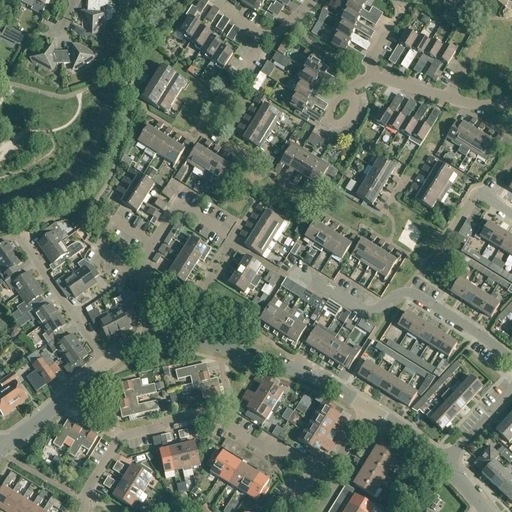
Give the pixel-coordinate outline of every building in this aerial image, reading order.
[(46,5),(44,4),(45,0),(22,0),(22,3),(33,8),(32,10),(41,15),(46,5)] [(90,0),(88,1),(88,2),(88,8),(80,19),(86,31),(99,32),(106,21),(100,9),(100,8),(108,6),(109,3),(103,0),(90,0)] [(200,27),(200,28),(201,25),(193,20),(198,11),(202,14),(209,2),(206,0),(197,0),(196,1),(200,3),(196,9),(192,7),(186,17),(188,18),(179,32),(185,36),(184,38),(190,42),(200,27)] [(264,1),(262,0),(241,0),(240,3),(257,13),(264,1)] [(360,17),(375,26),(378,20),(368,14),(367,16),(360,12),(367,0),(350,0),(345,8),(347,10),(348,9),(360,17)] [(276,2),(274,6),(273,7),(281,12),(284,7),(276,2)] [(219,11),(213,7),(205,19),(211,23),(219,11)] [(348,9),(347,10),(340,21),(342,22),(355,30),(370,39),(374,33),(364,27),(363,29),(356,24),(360,17),(348,9)] [(272,22),(274,18),(266,13),(264,17),(272,22)] [(229,21),(223,17),(216,28),(222,32),(229,21)] [(342,22),(336,33),(338,34),(351,42),(365,51),(369,45),(359,39),(358,41),(351,37),(355,30),(342,22)] [(200,27),(190,42),(196,46),(195,48),(200,51),(200,52),(210,37),(212,35),(200,28),(200,27)] [(240,30),(233,27),(226,38),(232,42),(240,30)] [(3,36),(19,44),(23,36),(7,28),(3,36)] [(409,52),(418,39),(407,32),(394,52),(398,55),(403,48),(409,52)] [(338,34),(331,46),(344,54),(351,58),(361,64),(365,58),(354,52),(353,54),(346,49),(351,42),(338,34)] [(210,37),(200,52),(206,55),(205,57),(211,61),(221,47),(222,45),(210,37)] [(419,37),(418,39),(409,52),(407,57),(411,59),(415,53),(422,57),(430,44),(419,37)] [(431,41),(430,44),(422,57),(416,66),(421,68),(425,62),(427,61),(428,63),(432,65),(443,48),(431,41)] [(62,64),(62,52),(56,52),(44,45),(34,52),(34,65),(45,71),(56,64),(62,64)] [(62,52),(62,64),(68,64),(80,71),(91,64),(91,51),(80,45),(68,52),(62,52)] [(432,65),(431,66),(436,69),(440,61),(447,66),(455,53),(444,46),(443,48),(432,65)] [(221,47),(211,61),(217,65),(216,67),(221,71),(222,71),(233,54),(221,47)] [(318,78),(326,83),(328,79),(322,75),(323,73),(325,73),(328,68),(321,65),(324,61),(314,55),(311,59),(310,58),(303,69),(305,70),(318,78)] [(181,88),(185,82),(178,78),(179,77),(163,67),(160,72),(159,72),(154,79),(151,77),(145,85),(149,88),(144,95),(145,96),(142,101),(159,111),(159,110),(166,114),(169,108),(170,108),(182,89),(181,88)] [(305,70),(298,81),(300,82),(318,93),(319,93),(321,89),(313,85),(318,78),(305,70)] [(300,82),(293,94),(296,95),(296,94),(314,105),(314,106),(324,112),(327,106),(319,100),(316,101),(313,99),(314,97),(315,97),(318,93),(300,82)] [(296,94),(296,95),(289,106),(296,110),(293,114),(306,123),(312,114),(310,112),(314,106),(314,105),(296,94)] [(386,127),(394,114),(399,105),(395,103),(388,114),(381,109),(380,110),(377,108),(371,117),(375,119),(373,122),(385,129),(386,127)] [(265,104),(259,113),(275,123),(281,114),(265,104)] [(401,118),(394,114),(386,127),(397,134),(399,132),(398,132),(406,119),(409,114),(405,111),(401,118)] [(259,113),(254,122),(270,132),(275,123),(259,113)] [(413,123),(406,119),(398,132),(399,132),(410,139),(411,137),(411,136),(418,124),(422,119),(417,116),(413,123)] [(461,146),(472,129),(474,125),(475,126),(478,121),(473,118),(468,127),(463,123),(459,128),(455,125),(447,137),(452,140),(452,141),(461,146)] [(425,128),(418,124),(411,136),(411,137),(422,143),(434,124),(430,121),(425,128)] [(254,122),(248,131),(265,141),(270,132),(254,122)] [(147,148),(157,133),(159,130),(160,130),(163,126),(159,123),(154,131),(147,127),(137,143),(147,148)] [(157,133),(147,148),(144,153),(153,159),(156,154),(166,139),(168,136),(169,136),(172,131),(168,128),(163,136),(157,133)] [(480,134),(472,129),(461,146),(469,151),(480,134)] [(265,141),(248,131),(243,140),(259,150),(265,141)] [(166,139),(156,154),(166,160),(175,145),(177,141),(178,142),(181,137),(177,134),(172,142),(166,139)] [(480,134),(469,151),(478,157),(489,139),(480,134)] [(497,145),(489,139),(478,157),(487,162),(497,145)] [(175,145),(166,160),(175,166),(186,147),(187,148),(190,143),(186,140),(181,148),(175,145)] [(381,150),(386,153),(389,148),(384,145),(381,150)] [(197,146),(186,163),(194,168),(205,152),(197,146)] [(289,169),(299,153),(290,148),(278,167),(277,166),(274,171),(278,174),(284,165),(289,169)] [(205,152),(194,168),(193,172),(201,177),(203,174),(214,157),(205,152)] [(259,157),(265,160),(272,164),(274,160),(262,152),(259,157)] [(299,153),(289,169),(287,172),(286,172),(283,177),(287,180),(293,171),(299,175),(308,159),(299,153)] [(455,155),(453,154),(448,154),(447,156),(446,155),(443,159),(449,163),(452,159),(455,155)] [(121,162),(129,166),(129,165),(134,167),(135,164),(132,162),(132,161),(124,156),(121,162)] [(222,163),(212,179),(220,185),(234,164),(235,164),(238,159),(234,156),(228,166),(222,163)] [(214,157),(203,174),(212,179),(222,163),(214,157)] [(448,183),(454,173),(434,161),(434,160),(430,157),(427,162),(435,167),(431,173),(448,183)] [(308,159),(299,175),(296,178),(295,178),(292,183),(297,186),(302,177),(308,180),(318,165),(308,159)] [(373,169),(389,178),(392,180),(392,181),(397,184),(399,180),(390,175),(394,168),(379,159),(373,169)] [(175,179),(180,183),(187,170),(183,168),(184,166),(183,165),(175,179)] [(318,165),(308,180),(306,184),(305,183),(302,188),(306,191),(311,182),(318,186),(327,170),(318,165)] [(448,183),(431,173),(428,171),(429,169),(424,166),(421,171),(430,176),(426,182),(446,194),(451,185),(448,183)] [(132,184),(148,194),(154,185),(134,173),(135,172),(130,169),(127,173),(136,178),(132,184)] [(373,169),(368,178),(383,187),(387,190),(386,190),(391,193),(394,189),(385,184),(389,178),(373,169)] [(155,176),(153,175),(154,174),(148,170),(145,176),(152,180),(155,176)] [(455,170),(453,173),(457,176),(460,178),(462,174),(455,170)] [(446,194),(426,182),(422,180),(423,179),(418,176),(415,180),(424,185),(420,191),(436,202),(440,204),(446,194)] [(132,184),(130,182),(130,181),(125,177),(122,182),(130,187),(127,193),(126,194),(142,204),(148,194),(132,184)] [(368,178),(362,187),(377,197),(381,199),(381,200),(386,203),(388,198),(380,193),(383,187),(368,178)] [(436,202),(420,191),(417,189),(417,188),(412,185),(410,189),(418,194),(414,201),(431,211),(436,202)] [(126,194),(127,193),(124,191),(124,190),(119,187),(115,194),(118,195),(119,193),(125,196),(121,203),(136,213),(142,204),(126,194)] [(377,197),(362,187),(356,197),(372,206),(371,206),(375,209),(380,212),(383,207),(374,202),(377,197)] [(170,200),(174,195),(163,188),(160,194),(170,200)] [(220,198),(214,195),(211,200),(217,203),(220,198)] [(167,206),(156,199),(152,205),(163,212),(167,206)] [(154,225),(161,215),(151,208),(147,214),(150,216),(147,220),(154,225)] [(266,212),(262,218),(261,221),(277,231),(279,229),(283,222),(266,212)] [(314,222),(304,238),(314,244),(324,228),(326,225),(327,225),(330,220),(326,217),(321,226),(314,222)] [(464,224),(474,230),(477,224),(467,219),(464,224)] [(261,221),(258,225),(255,229),(272,240),(275,235),(277,231),(261,221)] [(250,230),(253,226),(248,222),(245,227),(250,230)] [(314,244),(311,247),(320,253),(322,249),(323,250),(333,234),(335,230),(336,231),(340,226),(335,223),(330,232),(324,228),(314,244)] [(490,243),(498,230),(488,223),(483,231),(480,229),(474,237),(479,240),(481,238),(490,243)] [(45,254),(62,243),(56,235),(61,232),(56,224),(39,236),(42,241),(38,244),(45,254)] [(464,224),(461,229),(471,235),(474,230),(464,224)] [(174,226),(168,237),(172,240),(178,231),(180,232),(182,229),(175,225),(174,227),(174,226)] [(272,240),(255,229),(250,238),(266,249),(272,240)] [(339,238),(333,234),(323,250),(332,256),(342,240),(345,236),(345,237),(348,232),(344,229),(339,238)] [(471,235),(461,229),(458,234),(468,240),(471,235)] [(508,236),(498,230),(490,243),(500,250),(508,236)] [(468,240),(458,234),(455,239),(465,245),(468,240)] [(348,243),(342,240),(332,256),(341,261),(354,242),(355,243),(358,238),(353,235),(348,243)] [(511,252),(511,238),(508,236),(500,250),(510,256),(511,252)] [(172,240),(168,237),(164,243),(168,245),(172,240)] [(190,238),(184,247),(200,257),(201,256),(204,251),(208,253),(210,250),(206,247),(190,238)] [(266,249),(250,238),(245,246),(244,247),(261,257),(266,249)] [(360,263),(371,246),(362,240),(351,257),(360,263)] [(0,262),(14,253),(7,242),(0,246),(0,262)] [(62,243),(45,254),(52,265),(57,262),(61,267),(84,250),(81,246),(81,247),(79,245),(77,244),(74,245),(72,246),(70,247),(67,250),(62,243)] [(291,251),(291,252),(290,253),(290,254),(294,256),(300,247),(296,244),(291,251)] [(163,255),(167,247),(163,245),(158,252),(163,255)] [(371,246),(360,263),(368,268),(379,251),(371,246)] [(184,247),(179,257),(194,266),(195,266),(198,260),(202,262),(204,259),(201,256),(200,257),(184,247)] [(467,248),(464,253),(464,254),(478,262),(481,257),(467,248)] [(379,251),(368,268),(377,274),(388,257),(379,251)] [(14,253),(0,262),(0,267),(3,271),(0,273),(0,275),(2,279),(0,280),(0,286),(3,284),(20,272),(17,267),(22,264),(14,253)] [(157,264),(161,256),(157,254),(152,261),(157,264)] [(179,257),(173,266),(189,275),(193,269),(196,272),(199,268),(195,266),(194,266),(179,257)] [(239,267),(255,276),(259,269),(264,272),(265,269),(261,266),(261,267),(245,257),(241,264),(237,261),(235,265),(239,268),(239,267)] [(397,262),(388,257),(377,274),(386,280),(397,262)] [(478,262),(488,269),(491,263),(481,257),(478,262)] [(478,272),(481,267),(471,260),(470,261),(466,259),(462,266),(467,269),(468,266),(478,272)] [(74,275),(86,292),(96,285),(85,268),(89,265),(83,261),(77,265),(81,270),(74,275)] [(502,269),(491,263),(488,269),(498,275),(502,269)] [(189,275),(173,266),(167,275),(183,285),(187,278),(191,281),(193,277),(189,275)] [(239,267),(239,268),(235,273),(231,270),(229,274),(233,276),(234,276),(249,285),(255,276),(239,267)] [(491,273),(481,267),(478,272),(488,278),(491,273)] [(502,269),(498,275),(508,281),(511,276),(502,269)] [(20,272),(3,284),(7,291),(9,289),(10,291),(14,288),(19,295),(36,284),(28,273),(24,277),(20,272)] [(274,287),(278,280),(280,278),(272,273),(266,282),(274,287)] [(460,299),(471,283),(466,280),(468,277),(462,273),(450,293),(460,299)] [(491,273),(488,278),(488,279),(486,282),(492,286),(494,282),(498,285),(501,279),(491,273)] [(86,292),(74,275),(67,281),(64,277),(55,283),(66,299),(72,295),(75,300),(86,292)] [(234,276),(233,276),(230,282),(225,279),(223,283),(228,286),(229,285),(241,293),(240,294),(246,297),(247,295),(248,296),(250,292),(252,293),(255,288),(249,285),(234,276)] [(290,293),(295,284),(285,279),(280,287),(290,293)] [(501,279),(498,285),(508,291),(507,292),(511,295),(511,286),(501,279)] [(476,286),(471,283),(460,299),(471,306),(479,292),(474,289),(476,286)] [(36,284),(19,295),(25,303),(16,308),(18,311),(17,312),(12,315),(16,321),(26,314),(43,302),(40,297),(43,295),(36,284)] [(295,284),(290,293),(300,298),(304,291),(305,289),(295,284)] [(117,312),(109,316),(119,335),(130,329),(129,325),(135,322),(134,320),(137,318),(131,306),(136,303),(136,296),(123,287),(120,291),(122,293),(121,294),(124,301),(114,307),(117,312)] [(268,296),(272,289),(268,287),(264,294),(268,296)] [(304,291),(299,298),(299,299),(308,305),(313,296),(304,291)] [(489,299),(479,292),(471,306),(481,312),(489,299)] [(493,293),(489,299),(481,312),(491,319),(499,305),(495,302),(498,296),(493,293)] [(314,295),(313,296),(308,305),(316,310),(322,300),(314,295)] [(263,296),(258,303),(263,306),(267,298),(263,296)] [(279,311),(281,307),(277,303),(279,300),(274,298),(269,305),(259,321),(265,325),(263,329),(266,331),(269,327),(268,327),(278,311),(279,311)] [(326,304),(322,310),(335,318),(341,308),(328,300),(326,304)] [(47,307),(43,302),(26,314),(32,322),(36,319),(41,327),(58,315),(50,305),(47,307)] [(284,303),(281,307),(279,311),(278,311),(268,327),(269,327),(275,331),(272,335),(276,337),(278,333),(277,333),(287,317),(283,314),(288,305),(284,303)] [(287,317),(277,333),(278,333),(284,336),(281,340),(285,343),(287,339),(287,338),(296,322),(297,323),(300,318),(295,315),(296,314),(294,312),(295,311),(293,309),(292,311),(291,311),(287,317)] [(506,309),(497,318),(506,326),(511,319),(511,314),(510,313),(506,309)] [(119,335),(109,316),(101,320),(96,310),(87,314),(93,327),(99,324),(107,341),(119,335)] [(408,332),(416,319),(406,312),(398,326),(408,332)] [(338,320),(345,324),(345,322),(349,316),(342,313),(338,320)] [(58,315),(41,327),(47,334),(43,337),(48,345),(63,334),(60,330),(65,326),(58,315)] [(301,317),(300,318),(297,323),(296,322),(287,338),(287,339),(292,342),(290,346),(294,349),(296,344),(305,328),(301,325),(305,319),(301,317)] [(427,325),(416,319),(408,332),(418,339),(427,325)] [(361,320),(357,327),(369,334),(373,327),(369,325),(365,322),(361,320)] [(427,325),(418,339),(428,345),(437,331),(427,325)] [(314,350),(324,335),(315,329),(305,344),(312,349),(309,353),(313,355),(315,351),(314,350)] [(437,331),(428,345),(438,352),(447,338),(437,331)] [(396,351),(399,346),(390,340),(392,336),(388,333),(382,343),(396,351)] [(63,334),(48,345),(47,346),(53,354),(58,350),(63,358),(79,347),(72,336),(67,339),(63,334)] [(333,340),(324,335),(314,350),(315,351),(320,354),(318,358),(322,361),(324,357),(324,356),(333,340)] [(457,344),(447,338),(438,352),(449,358),(457,344)] [(343,346),(333,340),(324,356),(324,357),(330,360),(328,364),(331,366),(334,363),(333,362),(343,346)] [(385,355),(388,349),(375,341),(366,354),(371,357),(377,350),(385,355)] [(352,352),(343,346),(333,362),(334,363),(339,366),(337,370),(340,372),(343,367),(348,370),(360,351),(354,348),(352,352)] [(409,353),(399,346),(396,351),(406,358),(409,353)] [(79,347),(63,358),(68,365),(63,368),(70,378),(86,366),(82,360),(86,357),(79,347)] [(398,356),(388,349),(385,355),(395,361),(398,356)] [(27,358),(32,366),(37,373),(27,380),(36,392),(56,379),(37,351),(27,358)] [(409,353),(406,358),(416,364),(420,359),(409,353)] [(398,356),(395,361),(405,367),(409,362),(398,356)] [(53,363),(49,358),(45,361),(49,366),(53,363)] [(430,365),(420,359),(416,364),(427,370),(430,365)] [(430,365),(427,370),(434,374),(439,378),(449,366),(445,362),(446,362),(443,360),(437,370),(430,365)] [(368,382),(376,368),(366,362),(358,375),(368,382)] [(409,362),(405,367),(416,374),(419,369),(409,362)] [(448,371),(452,375),(460,367),(456,363),(448,371)] [(192,385),(202,382),(198,366),(175,371),(177,380),(190,377),(192,385)] [(376,368),(368,382),(378,388),(386,375),(376,368)] [(419,369),(416,374),(414,377),(420,381),(422,378),(426,380),(422,385),(428,389),(435,378),(429,375),(419,369)] [(452,375),(448,371),(439,380),(444,384),(452,375)] [(0,382),(0,383),(4,389),(16,406),(27,398),(15,381),(18,379),(14,373),(0,382)] [(397,381),(386,375),(378,388),(388,395),(397,381)] [(258,392),(277,403),(283,393),(275,388),(278,383),(268,376),(265,382),(257,377),(253,382),(261,387),(258,392)] [(471,377),(463,386),(475,397),(483,388),(471,377)] [(202,382),(192,385),(180,388),(182,396),(201,392),(203,400),(221,396),(217,379),(202,382)] [(125,400),(136,399),(156,394),(154,385),(141,388),(139,380),(121,384),(125,400)] [(444,384),(439,380),(431,389),(435,393),(444,384)] [(407,388),(397,381),(388,395),(398,401),(407,388)] [(463,386),(455,394),(466,405),(475,397),(463,386)] [(417,394),(407,388),(398,401),(409,408),(417,394)] [(16,406),(4,389),(0,391),(0,411),(3,416),(16,406)] [(431,389),(423,398),(427,402),(431,405),(433,402),(430,399),(435,393),(431,389)] [(248,391),(245,396),(271,412),(277,403),(258,392),(255,396),(248,391)] [(466,405),(455,394),(446,403),(458,414),(466,405)] [(271,412),(245,396),(242,400),(250,405),(247,410),(258,416),(254,421),(262,426),(265,421),(271,412)] [(427,402),(423,398),(412,410),(417,413),(419,411),(423,414),(432,405),(431,405),(427,402)] [(136,399),(125,400),(118,402),(121,419),(128,417),(129,421),(137,419),(136,416),(158,410),(156,402),(137,406),(136,399)] [(325,400),(316,415),(342,431),(345,426),(337,421),(340,416),(333,412),(336,407),(325,400)] [(446,403),(438,412),(450,423),(458,414),(446,403)] [(450,423),(438,412),(434,416),(430,413),(426,417),(430,421),(441,432),(450,423)] [(316,415),(310,424),(329,435),(332,430),(340,435),(342,431),(316,415)] [(74,442),(84,426),(69,417),(53,445),(61,449),(67,438),(74,442)] [(511,440),(511,430),(504,422),(495,431),(508,444),(511,440)] [(310,424),(304,433),(331,449),(334,445),(326,440),(329,435),(310,424)] [(84,426),(74,442),(67,453),(75,458),(82,446),(89,451),(99,435),(84,426)] [(331,449),(304,433),(299,442),(304,446),(303,448),(297,445),(295,449),(305,455),(307,452),(316,457),(318,454),(317,454),(320,449),(328,454),(331,449)] [(385,438),(377,451),(395,462),(400,454),(387,446),(390,441),(385,438)] [(184,440),(185,445),(191,468),(200,466),(194,443),(189,444),(188,439),(184,440)] [(234,455),(239,447),(229,441),(224,449),(234,455)] [(191,468),(185,445),(177,447),(182,470),(191,468)] [(182,470),(177,447),(168,449),(173,472),(182,470)] [(239,447),(234,455),(243,461),(248,452),(239,447)] [(502,454),(506,450),(502,447),(497,453),(491,447),(485,453),(474,465),(483,473),(494,462),(500,456),(500,455),(501,454),(502,454)] [(173,472),(168,449),(159,451),(164,474),(173,472)] [(511,461),(511,455),(506,450),(502,454),(511,463),(511,461)] [(377,451),(372,459),(390,471),(395,462),(377,451)] [(219,478),(232,458),(223,452),(221,456),(215,452),(208,463),(214,467),(210,473),(219,478)] [(257,458),(248,452),(243,461),(252,467),(257,458)] [(60,461),(55,458),(51,465),(57,468),(60,461)] [(241,464),(232,458),(219,478),(229,484),(241,464)] [(257,458),(252,467),(262,473),(267,464),(257,458)] [(372,459),(366,468),(384,480),(390,471),(372,459)] [(72,461),(68,468),(73,471),(73,472),(79,475),(84,467),(78,463),(77,465),(72,461)] [(117,462),(115,467),(121,470),(124,466),(117,462)] [(483,473),(482,475),(491,483),(503,470),(494,462),(483,473)] [(138,464),(135,468),(149,476),(151,472),(138,464)] [(241,464),(229,484),(238,490),(251,469),(241,464)] [(276,470),(267,464),(262,473),(271,478),(276,470)] [(132,466),(127,474),(147,486),(152,478),(132,466)] [(384,480),(366,468),(361,477),(379,488),(384,480)] [(260,475),(251,469),(238,490),(247,496),(260,475)] [(511,479),(503,470),(491,483),(499,491),(511,479)] [(127,474),(122,481),(143,494),(147,486),(127,474)] [(260,475),(247,496),(257,501),(261,495),(264,497),(269,490),(265,487),(269,481),(260,475)] [(108,477),(105,482),(112,486),(114,481),(108,477)] [(379,488),(361,477),(355,486),(373,498),(379,488)] [(0,508),(2,510),(13,492),(6,488),(8,484),(10,485),(12,481),(7,478),(0,489),(0,508)] [(511,479),(499,491),(508,500),(511,495),(511,479)] [(143,494),(122,481),(118,489),(138,502),(143,494)] [(18,484),(13,492),(2,510),(5,511),(14,511),(23,498),(16,494),(18,491),(20,492),(22,487),(18,484)] [(344,488),(338,498),(346,504),(352,494),(344,488)] [(142,504),(138,502),(118,489),(113,497),(136,511),(141,504),(142,505),(142,504)] [(28,490),(23,498),(14,511),(28,511),(33,505),(27,500),(29,497),(30,498),(33,494),(28,490)] [(428,500),(433,504),(431,508),(435,511),(441,502),(438,499),(439,497),(433,493),(428,500)] [(355,496),(349,505),(359,511),(372,511),(375,508),(355,496)] [(38,497),(33,505),(28,511),(42,511),(43,511),(37,507),(39,503),(40,504),(43,500),(38,497)] [(48,503),(43,511),(42,511),(47,511),(49,510),(50,511),(53,506),(58,509),(61,504),(51,498),(48,503)] [(341,511),(346,504),(338,498),(332,508),(338,511),(341,511)] [(257,509),(261,503),(259,501),(255,506),(244,509),(245,511),(257,509)] [(211,511),(205,503),(200,507),(203,511),(211,511)]
